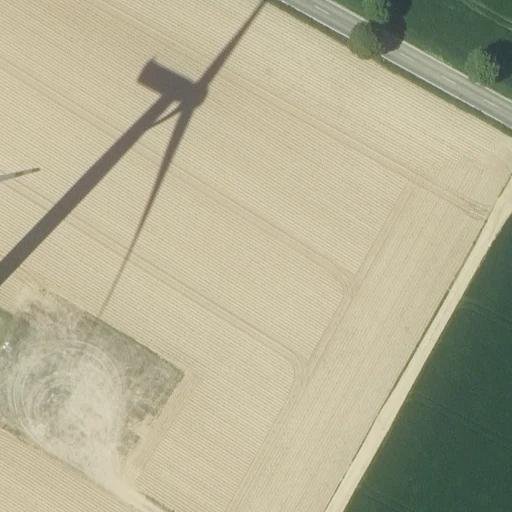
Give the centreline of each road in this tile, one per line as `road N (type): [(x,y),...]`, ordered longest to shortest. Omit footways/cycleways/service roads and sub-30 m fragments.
road 1 (track): [(338,511),(511,202)]
road 2 (secondary): [(511,125),(287,0)]
road 3 (track): [(152,511),(0,413)]
